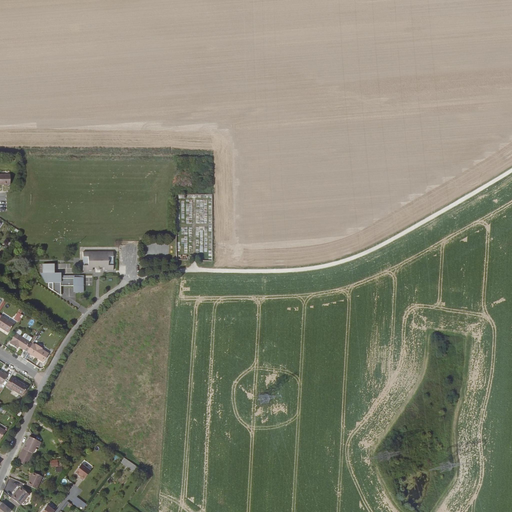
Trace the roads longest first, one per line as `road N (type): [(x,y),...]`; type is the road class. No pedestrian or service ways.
road 1 (unclassified): [(511,170),(336,265),(217,271)]
road 2 (residential): [(45,382),(69,334),(121,287),(180,270),(217,271)]
